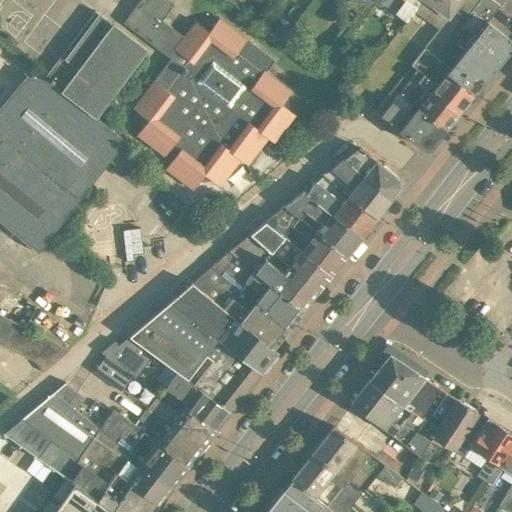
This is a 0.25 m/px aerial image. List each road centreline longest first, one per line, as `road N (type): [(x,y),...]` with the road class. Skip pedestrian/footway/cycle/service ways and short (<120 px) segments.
road 1 (residential): [(0,419),(348,125),(371,130),(444,189)]
road 2 (tertiary): [(368,284),(190,511)]
road 3 (tertiary): [(216,511),(384,297)]
road 4 (residential): [(511,397),(384,297)]
road 5 (tertiary): [(384,297),(460,202)]
road 6 (tertiary): [(444,189),(368,284)]
